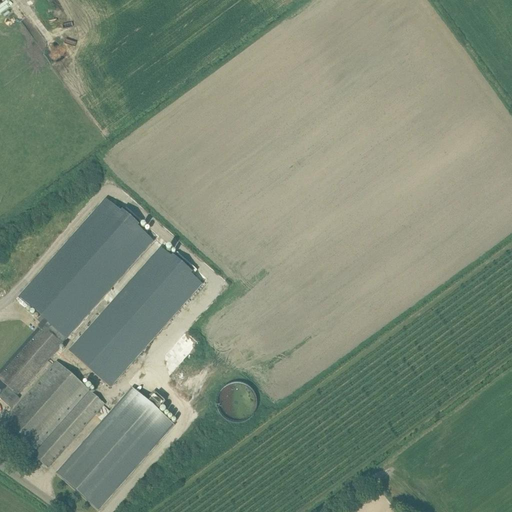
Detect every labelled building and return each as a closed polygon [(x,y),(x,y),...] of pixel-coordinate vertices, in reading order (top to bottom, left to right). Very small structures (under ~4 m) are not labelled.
[(106,199),(18,299),(43,320),(47,324),(66,340),(67,341),(109,293),(154,243),(153,243),(154,242),(140,229),(140,228),(139,227),(140,226),(123,212),(121,213),(106,199)] [(115,300),(69,352),(112,390),(150,346),(203,286),(202,285),(203,285),(193,276),(197,271),(178,254),(174,257),(173,256),(172,257),(161,248),(115,300)] [(9,367),(0,376),(0,382),(6,388),(0,395),(0,398),(10,409),(20,398),(17,395),(65,341),(66,340),(47,324),(45,326),(43,328),(9,367)] [(57,365),(3,426),(34,454),(49,468),(104,406),(57,365)] [(132,388),(56,474),(98,511),(175,426),(158,411),(166,402),(154,392),(146,400),(132,388)]
